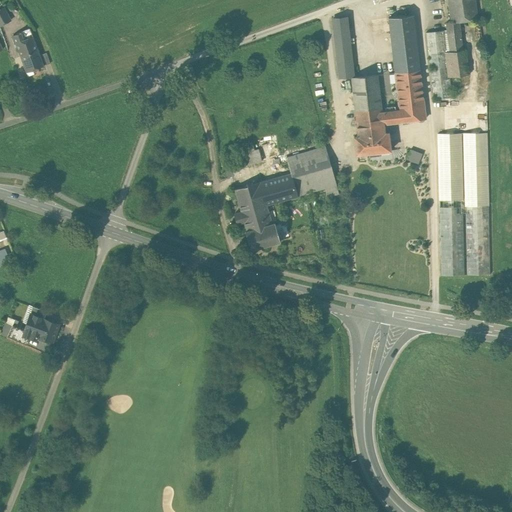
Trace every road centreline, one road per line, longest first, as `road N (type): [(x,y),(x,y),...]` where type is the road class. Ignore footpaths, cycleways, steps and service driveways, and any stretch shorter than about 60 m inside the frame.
road 1 (residential): [(111,232),(170,68),(358,0)]
road 2 (residential): [(9,511),(111,232)]
road 3 (secondary): [(305,294),(111,232)]
road 4 (primary): [(359,383),(361,446),(398,511)]
road 5 (primary): [(410,511),(374,462),(371,405)]
